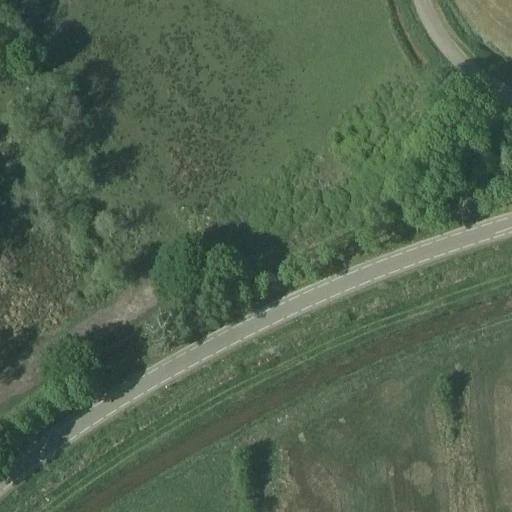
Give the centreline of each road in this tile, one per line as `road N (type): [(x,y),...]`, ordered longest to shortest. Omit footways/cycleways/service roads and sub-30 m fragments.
road 1 (tertiary): [(0,484),(197,354),(385,265),(511,227)]
road 2 (unclassified): [(511,97),(471,74),(421,0)]
